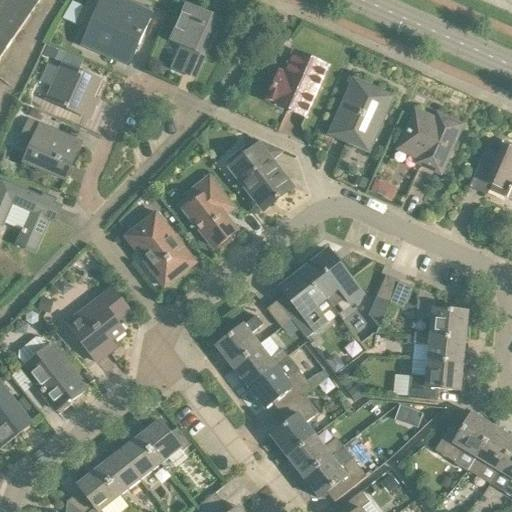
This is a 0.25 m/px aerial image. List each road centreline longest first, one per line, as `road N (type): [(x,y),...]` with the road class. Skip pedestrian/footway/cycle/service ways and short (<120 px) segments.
road 1 (residential): [(511,391),(499,370),(506,318),(500,276),(344,206),(324,207),(168,328)]
road 2 (residential): [(12,511),(20,480),(145,380),(158,346)]
road 3 (residential): [(275,511),(256,489),(267,480),(158,346)]
road 4 (residential): [(203,108),(138,87),(86,194),(100,214)]
road 5 (secondary): [(511,65),(361,0)]
road 6 (residential): [(100,214),(203,108)]
road 7 (residential): [(168,328),(89,226),(100,214)]
